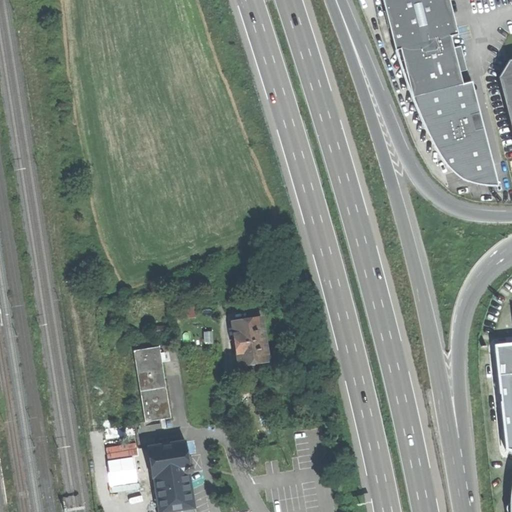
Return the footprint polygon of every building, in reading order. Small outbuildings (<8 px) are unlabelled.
[(448,0),(382,0),(396,50),(400,49),(413,98),(462,84),(459,72),(453,48),(450,36),(458,34),(450,5),(448,0)] [(461,46),(453,48),(459,72),(467,70),(461,46)] [(511,59),(508,61),(498,77),(511,125),(511,59)] [(496,185),(469,79),(462,84),(413,98),(428,139),(443,165),(459,179),(478,184),(496,185)] [(234,323),(240,365),(249,364),(249,367),(256,366),(256,362),(269,361),(263,318),(249,320),(248,318),(241,319),(242,322),(234,323)] [(493,361),(494,377),(510,375),(510,385),(508,385),(511,422),(511,318),(504,328),(496,344),(493,361)] [(290,324),(299,346),(308,342),(299,320),(290,324)] [(147,422),(173,418),(162,346),(136,350),(147,422)] [(315,358),(308,361),(310,367),(318,363),(315,358)] [(155,478),(160,511),(169,511),(196,508),(190,472),(194,472),(192,456),(189,457),(186,441),(149,446),(153,478),(155,478)]
